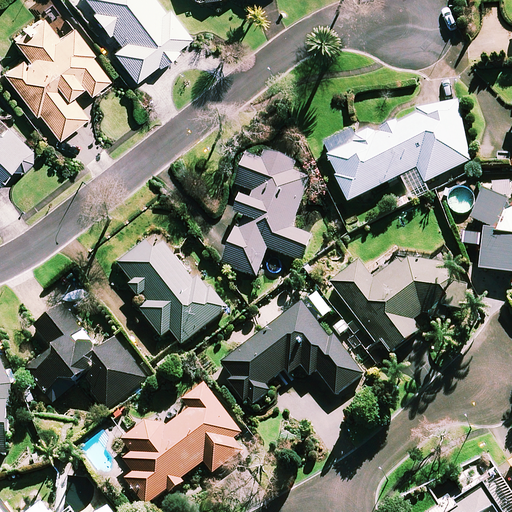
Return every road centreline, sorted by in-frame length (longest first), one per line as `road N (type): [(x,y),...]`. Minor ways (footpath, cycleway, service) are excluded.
road 1 (residential): [(414,21),(371,21),(300,40),(0,265)]
road 2 (residential): [(342,484),(430,408),(490,381)]
